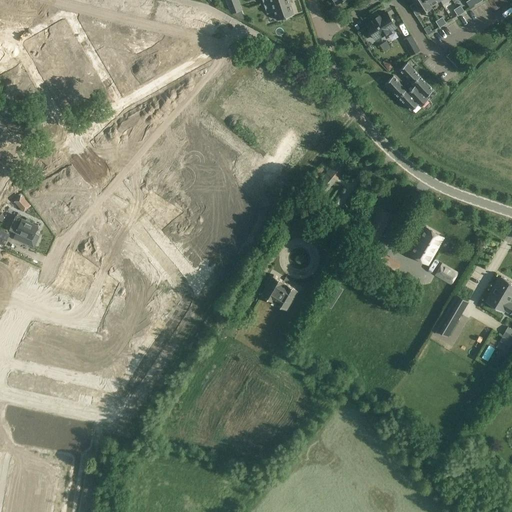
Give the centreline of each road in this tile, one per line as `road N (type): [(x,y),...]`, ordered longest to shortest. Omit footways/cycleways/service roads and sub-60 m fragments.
road 1 (residential): [(0,180),(16,161),(69,132),(184,288),(107,416),(0,395)]
road 2 (track): [(110,192),(219,64),(220,52),(189,35),(48,0)]
road 3 (unclassified): [(511,213),(411,168),(338,84)]
road 4 (track): [(69,132),(246,29)]
road 5 (residential): [(338,84),(233,19),(177,0)]
road 6 (residential): [(398,0),(431,52),(511,8)]
